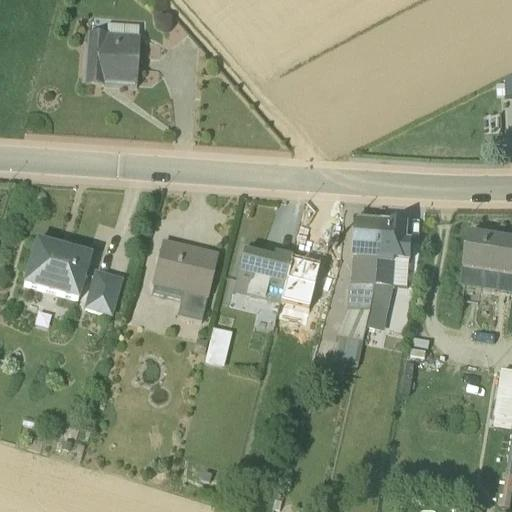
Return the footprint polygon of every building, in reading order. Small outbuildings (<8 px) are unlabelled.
[(84,86),(102,87),(102,81),(113,82),(113,85),(133,87),(133,92),(134,92),(138,41),(137,41),(137,30),(106,28),(105,39),(87,37),(84,86)] [(511,75),(503,80),(505,101),(511,101),(511,75)] [(378,266),(380,226),(354,224),(347,262),(351,262),(348,286),(347,286),(345,316),(335,338),(330,363),(326,363),(323,376),(342,380),(344,369),(356,372),(364,331),(378,266)] [(364,331),(382,335),(392,290),(394,264),(410,265),(412,243),(407,243),(406,228),(380,226),(378,266),(364,331)] [(511,244),(468,238),(460,290),(510,297),(511,283),(511,244)] [(34,244),(20,290),(77,306),(90,260),(34,244)] [(176,320),(200,326),(205,303),(207,303),(217,258),(161,244),(150,290),(152,290),(150,297),(179,304),(176,320)] [(243,252),(231,298),(278,309),(289,262),(273,258),(271,264),(260,261),(260,256),(243,252)] [(122,284),(93,275),(82,314),(111,322),(122,284)] [(207,367),(226,370),(231,334),(212,332),(207,367)] [(511,375),(500,375),(497,428),(511,428),(511,375)]
